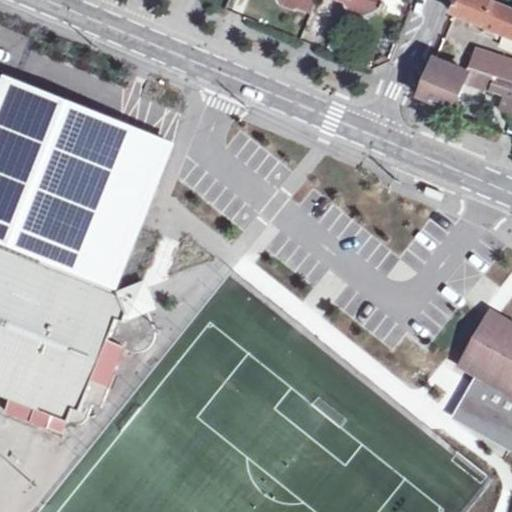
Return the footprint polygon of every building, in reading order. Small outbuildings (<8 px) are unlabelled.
[(312,12),(317,0),(278,0),(280,4),(295,10),(300,7),(312,12)] [(347,0),(346,2),(350,9),(365,15),(381,7),(384,9),(387,3),(383,1),(382,0),(347,0)] [(462,0),(455,16),(489,29),(504,34),(511,37),(511,11),(483,0),(462,0)] [(504,34),(489,29),(487,34),(502,39),(504,34)] [(479,52),(474,65),(501,75),(506,62),(479,52)] [(455,111),(466,84),(469,75),(435,61),(420,98),(455,111)] [(474,65),(469,75),(466,84),(506,99),(511,100),(511,107),(510,113),(511,113),(511,79),(501,75),(474,65)] [(9,81),(0,77),(0,392),(15,399),(10,410),(67,433),(72,420),(80,423),(86,423),(92,417),(97,405),(105,408),(113,388),(111,387),(127,348),(135,352),(141,353),(147,351),(151,349),(153,347),(155,345),(158,341),(158,337),(159,331),(156,324),(151,311),(143,291),(126,298),(121,295),(116,293),(176,145),(10,79),(9,81)] [(511,107),(511,100),(506,99),(502,110),(510,113),(511,107)] [(430,123),(426,132),(447,140),(450,132),(430,123)] [(443,195),(424,187),(420,194),(440,203),(443,195)] [(149,285),(121,295),(126,298),(143,291),(151,311),(159,308),(149,285)] [(482,334),(490,332),(496,321),(507,319),(495,315),(482,334)] [(511,425),(511,322),(507,319),(496,321),(490,332),(482,334),(485,342),(475,358),(478,367),(486,371),(471,399),(473,408),(508,428),(510,424),(511,425)] [(508,428),(473,408),(471,399),(460,418),(511,447),(511,425),(510,424),(508,428)]
